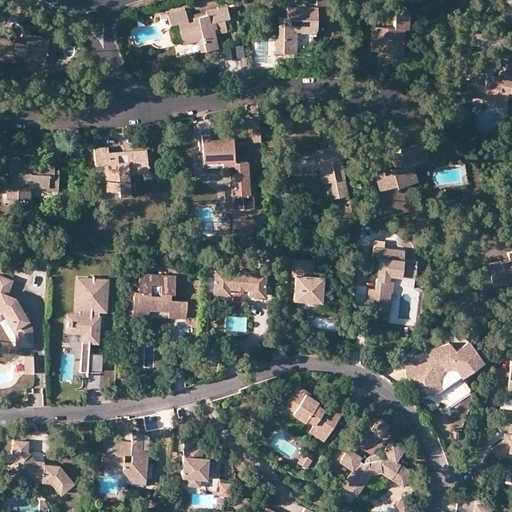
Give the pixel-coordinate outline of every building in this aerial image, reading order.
[(207,50),(218,48),(213,30),(210,30),(208,23),(213,22),(216,33),(226,31),(223,20),(228,19),(226,7),(207,12),(208,16),(195,19),(194,15),(187,16),(187,12),(162,18),(163,23),(170,21),(172,28),(179,26),(183,43),(199,39),(205,39),(207,50)] [(300,31),(317,31),(317,8),(287,7),(287,17),(280,17),(281,34),(277,35),(278,55),(295,55),(296,28),(300,28),(300,31)] [(383,57),(397,57),(398,36),(403,36),(403,28),(408,29),(408,13),(395,13),(395,27),(372,26),(371,50),(378,50),(383,51),(383,57)] [(25,56),(45,60),(49,38),(23,34),(23,37),(22,41),(15,40),(0,36),(0,58),(11,61),(13,54),(25,56)] [(202,52),(207,50),(205,39),(199,40),(202,52)] [(241,45),(230,47),(232,58),(243,56),(241,45)] [(23,61),(44,64),(45,60),(25,56),(23,61)] [(463,72),(478,79),(484,69),(469,62),(463,72)] [(493,99),(492,104),(503,107),(507,90),(511,90),(511,64),(506,64),(506,68),(503,68),(500,70),(499,72),(498,75),(497,76),(491,75),(490,78),(485,77),(483,85),(472,83),(469,94),(484,97),(493,99)] [(250,133),(261,132),(260,110),(249,110),(250,133)] [(328,167),(331,182),(334,197),(348,195),(341,162),(342,162),(339,149),(341,148),(339,134),(327,136),(329,147),(329,150),(324,151),(323,148),(303,153),(303,149),(291,151),(292,158),(290,158),(291,163),(293,163),(294,167),(306,165),(307,171),(318,169),(328,167)] [(199,150),(200,162),(219,161),(219,167),(232,167),(232,162),(230,138),(219,139),(207,139),(207,135),(199,135),(199,150)] [(419,143),(424,161),(428,159),(423,142),(419,143)] [(424,161),(419,143),(400,149),(401,152),(392,155),(396,169),(376,175),(381,191),(397,185),(398,187),(417,181),(412,164),(424,161)] [(129,173),(148,171),(146,154),(141,155),(140,150),(128,151),(128,155),(118,156),(118,151),(108,152),(108,147),(94,148),(95,164),(107,164),(108,191),(119,190),(120,196),(131,195),(129,173)] [(17,195),(17,200),(29,200),(30,186),(46,186),(46,189),(58,190),(59,165),(19,164),(20,157),(5,157),(4,172),(8,172),(7,195),(17,195)] [(247,162),(232,162),(232,167),(232,173),(229,173),(229,182),(229,198),(231,198),(231,202),(225,202),(225,212),(253,211),(253,196),(248,196),(247,162)] [(461,167),(463,181),(463,184),(468,184),(465,163),(460,164),(461,167)] [(328,167),(318,169),(321,184),(331,182),(328,167)] [(404,259),(405,250),(375,246),(373,258),(376,258),(380,259),(379,268),(377,289),(370,288),(368,304),(382,305),(382,309),(389,311),(390,302),(387,302),(388,291),(388,290),(384,290),(385,280),(389,281),(389,280),(390,272),(402,274),(401,276),(416,277),(417,261),(404,259)] [(511,251),(507,252),(508,259),(487,263),(492,285),(511,280),(511,251)] [(314,276),(315,261),(294,259),(293,276),(296,276),(294,300),(322,301),(323,277),(314,276)] [(265,272),(217,269),(216,292),(230,292),(230,287),(250,288),(250,294),(264,295),(265,272)] [(26,315),(17,298),(9,295),(14,280),(0,275),(0,307),(6,310),(16,329),(16,334),(17,347),(33,347),(32,327),(29,320),(26,315)] [(173,277),(140,276),(139,284),(143,284),(143,292),(134,292),(133,303),(138,303),(138,312),(149,312),(155,312),(168,313),(169,301),(169,295),(173,295),(173,277)] [(99,317),(100,311),(106,311),(107,301),(103,301),(103,295),(108,295),(109,280),(92,279),(92,284),(89,284),(90,279),(77,278),(75,309),(79,309),(79,316),(71,315),(70,332),(83,333),(81,355),(80,372),(88,372),(90,342),(98,343),(100,317),(99,317)] [(393,291),(394,281),(389,280),(389,281),(385,280),(384,290),(388,290),(388,291),(393,291)] [(169,301),(168,313),(168,321),(176,321),(177,301),(169,301)] [(185,322),(186,302),(177,301),(176,321),(185,322)] [(16,334),(16,329),(6,310),(0,307),(0,311),(4,313),(16,334)] [(454,350),(448,342),(425,349),(426,361),(404,363),(405,372),(415,371),(415,376),(421,381),(424,394),(431,393),(430,387),(440,386),(439,376),(438,374),(438,373),(439,370),(439,367),(440,366),(441,366),(450,361),(461,377),(482,362),(467,341),(454,350)] [(35,374),(34,356),(25,357),(26,374),(35,374)] [(421,381),(415,376),(415,371),(405,372),(405,377),(424,394),(421,381)] [(318,406),(319,404),(315,401),(307,396),(309,393),(299,387),(287,406),(295,412),(293,415),(294,415),(306,423),(308,421),(315,426),(310,433),(325,443),(343,415),(328,406),(325,411),(318,406)] [(40,391),(26,392),(27,407),(41,406),(40,391)] [(309,393),(307,396),(315,401),(317,399),(309,393)] [(295,412),(287,406),(283,412),(292,418),(294,415),(293,415),(295,412)] [(388,424),(378,417),(371,428),(381,435),(388,424)] [(511,423),(510,423),(508,433),(511,434),(510,439),(505,438),(491,450),(499,459),(509,451),(511,451),(511,423)] [(129,442),(124,442),(103,441),(102,468),(120,467),(121,472),(127,478),(143,479),(144,467),(146,467),(147,450),(140,450),(141,435),(130,436),(129,442)] [(381,459),(380,458),(379,457),(378,457),(377,455),(376,455),(375,454),(373,454),(372,454),(371,454),(369,454),(368,455),(367,456),(366,456),(365,458),(364,459),(363,461),(363,462),(361,462),(358,460),(360,457),(347,448),(338,461),(351,470),(343,482),(343,486),(355,494),(366,477),(368,474),(377,472),(383,474),(401,486),(410,472),(394,462),(403,449),(390,440),(381,453),(384,455),(382,459),(381,459)] [(36,462),(28,452),(29,443),(15,442),(13,457),(19,463),(14,467),(25,480),(43,481),(43,473),(51,474),(50,482),(60,493),(72,483),(58,466),(45,465),(38,465),(36,462)] [(206,461),(202,460),(202,457),(200,457),(201,444),(182,443),(180,476),(186,477),(186,485),(198,485),(198,478),(205,478),(205,475),(216,475),(217,461),(206,461)] [(336,459),(343,450),(339,446),(331,456),(336,459)] [(311,459),(301,453),(296,462),(305,468),(311,459)] [(152,477),(153,465),(147,465),(146,467),(144,467),(143,479),(127,478),(128,481),(145,482),(146,477),(152,477)] [(408,511),(412,506),(402,499),(395,510),(398,511),(408,511)]
